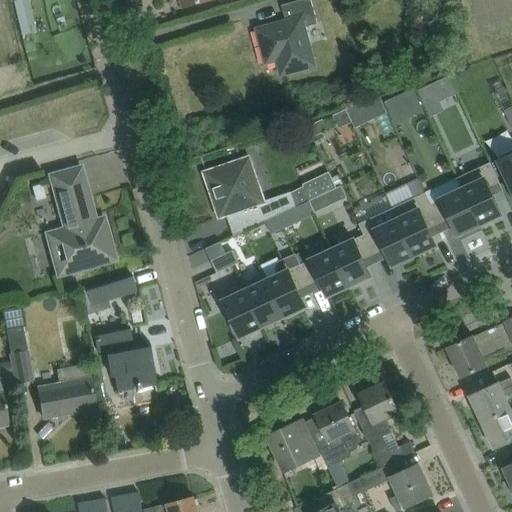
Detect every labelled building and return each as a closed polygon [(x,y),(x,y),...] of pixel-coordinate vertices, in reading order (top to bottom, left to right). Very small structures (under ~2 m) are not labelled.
[(9,0),(14,19),(26,16),(21,0),(9,0)] [(256,29),(261,47),(272,44),(280,76),(316,66),(305,27),(318,24),(311,0),(299,0),(281,5),(286,20),(256,29)] [(430,79),(426,67),(402,75),(406,87),(430,79)] [(448,75),(431,83),(440,101),(456,93),(448,75)] [(417,86),(422,97),(433,93),(428,81),(417,86)] [(412,88),(384,101),(395,124),(423,110),(412,88)] [(355,128),(366,123),(357,103),(346,109),(355,128)] [(511,106),(503,110),(511,126),(511,125),(511,106)] [(441,109),(427,113),(430,126),(444,123),(441,109)] [(312,137),(327,130),(322,119),(307,125),(312,137)] [(511,152),(496,160),(511,193),(511,152)] [(249,157),(204,172),(219,218),(249,207),(256,225),(265,221),(277,215),(289,209),(309,200),(302,186),(291,192),(264,201),(249,157)] [(490,162),(457,178),(480,226),(493,220),(493,218),(501,214),(489,189),(500,184),(490,162)] [(43,232),(56,277),(56,278),(115,262),(109,238),(108,236),(106,235),(104,235),(102,226),(105,225),(103,218),(95,220),(80,167),(48,176),(62,227),(43,232)] [(336,183),(343,180),(338,170),(331,173),(336,183)] [(418,178),(385,193),(385,195),(392,208),(415,256),(428,250),(428,249),(436,245),(429,231),(440,226),(430,204),(425,193),(418,178)] [(457,178),(425,193),(430,204),(440,226),(451,220),(458,235),(466,231),(466,232),(480,226),(457,178)] [(40,184),(30,187),(34,201),(44,199),(40,184)] [(347,198),(341,185),(326,191),(332,204),(347,198)] [(385,195),(353,210),(359,223),(359,224),(364,235),(365,234),(375,256),(386,251),(392,265),(401,262),(401,263),(415,256),(392,208),(385,195)] [(289,209),(277,215),(282,227),(292,222),(293,217),(289,209)] [(277,215),(265,221),(270,231),(273,231),(282,227),(277,215)] [(355,236),(331,247),(350,287),(363,281),(363,279),(371,276),(364,261),(375,256),(365,234),(364,235),(356,238),(355,236)] [(220,241),(206,248),(211,260),(226,254),(220,241)] [(300,264),(299,264),(310,287),(320,282),(327,296),(335,292),(336,293),(350,287),(331,247),(307,258),(308,260),(300,264)] [(226,254),(211,260),(217,273),(239,263),(233,250),(226,254)] [(278,275),(268,280),(285,316),(286,315),(286,317),(298,311),(297,310),(305,306),(299,292),(310,287),(299,264),(300,264),(295,253),(278,262),(275,269),(278,275)] [(264,272),(241,283),(244,291),(245,290),(262,326),(264,325),(265,327),(275,322),(274,321),(285,316),(268,280),(264,272)] [(129,274),(110,280),(86,288),(91,305),(135,291),(129,274)] [(244,291),(223,300),(240,337),(248,333),(249,334),(261,329),(260,327),(262,326),(245,290),(244,291)] [(97,352),(105,351),(110,376),(114,375),(117,391),(136,387),(136,390),(140,390),(140,387),(155,384),(151,368),(148,368),(143,342),(131,345),(127,326),(93,333),(97,352)] [(487,365),(473,336),(447,348),(461,377),(487,365)] [(31,380),(26,352),(10,356),(15,383),(31,380)] [(10,362),(0,363),(0,377),(1,377),(12,375),(10,362)] [(56,369),(59,384),(37,388),(43,419),(95,409),(86,364),(56,369)] [(511,380),(510,377),(469,396),(481,422),(511,408),(505,395),(511,391),(511,380)] [(354,411),(363,429),(381,468),(394,462),(394,461),(415,450),(410,441),(389,451),(383,437),(392,432),(386,419),(399,412),(384,382),(359,393),(365,406),(354,411)] [(315,442),(320,452),(327,466),(351,455),(350,452),(358,448),(362,436),(358,428),(355,430),(341,402),(316,414),(326,437),(315,442)] [(511,407),(511,408),(481,422),(494,449),(511,440),(511,407)] [(297,434),(293,425),(267,436),(284,471),(285,471),(283,467),(306,456),(308,460),(314,457),(320,469),(327,466),(320,452),(319,453),(308,429),(297,434)] [(400,460),(394,462),(381,468),(360,478),(366,491),(392,479),(399,495),(391,499),(397,511),(433,495),(419,464),(405,470),(400,460)] [(511,463),(503,468),(511,487),(511,463)] [(366,491),(360,478),(316,499),(321,510),(317,511),(341,511),(339,507),(356,500),(354,496),(366,491)] [(142,511),(138,492),(111,497),(113,511),(142,511)] [(197,511),(193,496),(144,510),(145,511),(197,511)] [(78,503),(79,511),(107,511),(105,498),(78,503)]
